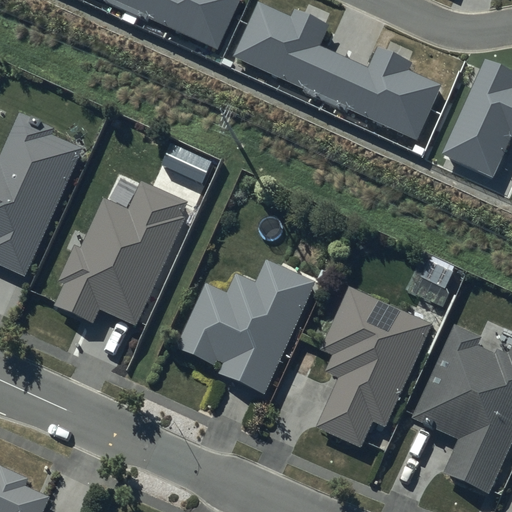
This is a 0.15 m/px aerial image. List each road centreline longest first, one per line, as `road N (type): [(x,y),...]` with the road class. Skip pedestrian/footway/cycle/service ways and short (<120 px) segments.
road 1 (residential): [(0,380),(292,511)]
road 2 (residential): [(378,0),(462,34),(511,28)]
